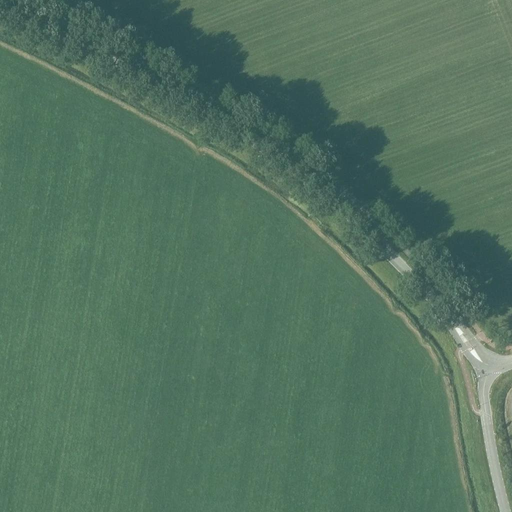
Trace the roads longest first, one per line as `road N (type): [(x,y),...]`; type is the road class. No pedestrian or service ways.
road 1 (tertiary): [(486,364),(328,194),(284,159),(0,9)]
road 2 (tertiary): [(504,511),(483,415),(486,364)]
